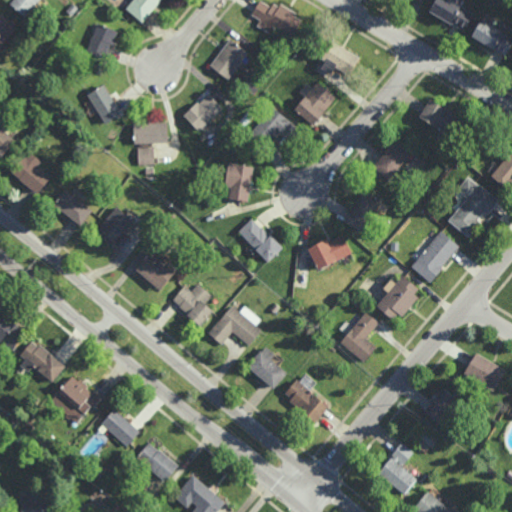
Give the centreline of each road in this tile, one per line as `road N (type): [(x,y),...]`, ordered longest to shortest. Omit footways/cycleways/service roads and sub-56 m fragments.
road 1 (tertiary): [(361,511),(0,214)]
road 2 (tertiary): [(0,259),(303,511)]
road 3 (residential): [(511,247),(296,506)]
road 4 (residential): [(334,0),(511,107)]
road 5 (residential): [(422,54),(302,197)]
